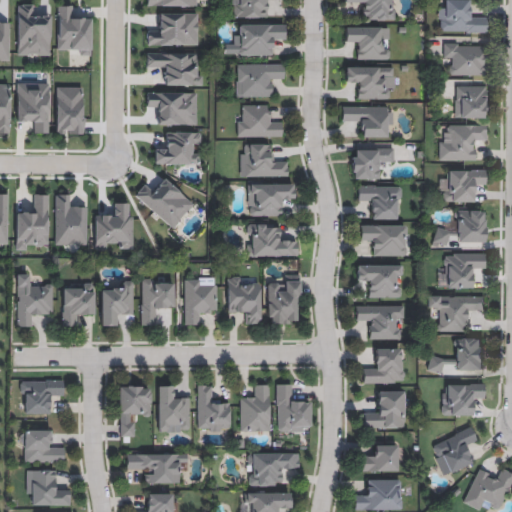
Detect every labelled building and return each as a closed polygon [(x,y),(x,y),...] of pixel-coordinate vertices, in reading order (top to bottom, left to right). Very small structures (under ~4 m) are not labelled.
[(231,0),(265,0),(265,17),(231,17),(231,0)] [(394,0),(394,20),(363,20),(363,4),(343,4),(343,0),(394,0)] [(486,33),(437,33),(437,0),(467,0),(467,17),(486,17),(486,33)] [(36,4),(36,14),(49,14),(49,55),(17,55),(17,4),(36,4)] [(90,15),(89,55),(78,55),(78,48),(56,48),(57,5),(69,5),(69,15),(90,15)] [(0,24),(9,24),(9,60),(0,60),(0,24)] [(274,55),(237,55),(237,24),(285,24),(285,43),(274,43),(274,55)] [(355,59),(355,45),(344,45),(344,26),(388,26),(388,59),(355,59)] [(486,75),(447,75),(447,65),(442,65),(442,44),(486,44),(486,75)] [(235,97),(235,63),(283,63),(283,75),(273,75),(273,97),(235,97)] [(353,99),(353,86),(345,86),(345,66),(394,66),(394,89),(385,89),(385,99),(353,99)] [(486,119),(453,119),(453,86),(486,86),(486,119)] [(83,134),(55,134),(55,87),(83,87),(83,134)] [(281,137),(237,137),(237,105),(270,105),(270,117),(281,117),(281,137)] [(361,137),(361,125),(341,125),(341,106),(391,106),(391,137),(361,137)] [(475,161),(437,161),(437,135),(448,135),(448,125),(485,125),(485,138),(475,138),(475,161)] [(239,176),(239,144),(270,144),(270,154),(287,154),(287,176),(239,176)] [(350,148),(394,148),(394,158),(382,158),(382,179),(350,179),(350,148)] [(474,202),(442,202),(442,170),(485,170),(485,181),(474,181),(474,202)] [(135,195),(146,183),(153,190),(164,178),(193,205),(171,229),(135,195)] [(247,215),(247,183),(292,183),(292,200),(283,200),(283,215),(247,215)] [(399,219),(367,218),(367,197),(357,197),(357,185),(399,185),(399,219)] [(484,210),(484,243),(453,243),(453,210),(484,210)] [(277,223),(277,235),(296,235),(296,256),(246,256),(246,223),(277,223)] [(405,256),(369,256),(369,244),(359,244),(359,224),(405,224),(405,256)] [(434,245),(434,230),(447,230),(447,245),(434,245)] [(484,254),(484,267),(474,267),(474,288),(437,288),(437,274),(446,274),(446,253),(484,254)] [(400,264),(400,297),(366,297),(366,284),(355,284),(355,264),(400,264)] [(16,326),(16,274),(28,274),(28,284),(52,284),(52,316),(34,316),(34,326),(16,326)] [(299,274),(299,324),(266,324),(266,284),(287,284),(287,274),(299,274)] [(216,314),(196,314),(196,324),(183,324),(183,277),(216,277),(216,314)] [(226,277),(248,277),(248,286),(259,286),(260,323),(249,323),(249,313),(227,313),(226,277)] [(155,315),(155,325),(140,324),(141,278),(173,279),(173,305),(162,305),(161,315),(155,315)] [(133,315),(112,315),(112,326),(100,326),(100,290),(120,290),(120,281),(133,281),(133,315)] [(95,316),(77,316),(77,326),(62,326),(61,284),(94,284),(95,316)] [(437,331),(437,307),(426,307),(426,296),(483,296),(483,312),(465,312),(465,331),(437,331)] [(365,317),(355,317),(355,305),(403,306),(403,317),(395,317),(395,326),(403,326),(403,339),(365,339),(365,317)] [(482,371),(428,370),(428,358),(452,358),(453,339),(483,339),(482,371)] [(372,368),(372,348),(403,348),(403,383),(363,383),(363,368),(372,368)] [(20,380),(62,380),(62,396),(52,396),(52,413),(20,413),(20,380)] [(239,431),(239,395),(249,395),(249,384),(269,384),(269,431),(239,431)] [(310,431),(276,431),(276,384),(295,384),(295,403),(310,403),(310,431)] [(442,384),(483,384),(483,395),(473,395),(473,416),(441,416),(442,384)] [(177,385),(177,395),(189,395),(189,430),(157,430),(157,385),(177,385)] [(197,431),(196,385),(208,385),(208,395),(217,395),(217,403),(228,402),(229,430),(197,431)] [(150,415),(133,415),(133,436),(118,436),(118,386),(150,386),(150,415)] [(404,391),(404,428),(363,428),(363,409),(373,409),(373,391),(404,391)] [(442,477),(428,446),(471,427),(477,441),(467,445),(475,462),(442,477)] [(53,430),(53,447),(63,447),(63,462),(23,462),(23,430),(53,430)] [(396,470),(361,470),(361,455),(373,455),(373,445),(396,445),(396,470)] [(247,452),(298,452),(298,464),(287,464),(287,475),(278,475),(278,486),(247,486),(247,452)] [(145,483),(145,471),(126,471),(126,454),(187,454),(187,463),(177,463),(177,483),(145,483)] [(511,483),(500,510),(482,502),(478,511),(461,503),(478,468),(495,476),(500,467),(511,473),(511,483)] [(57,470),(57,489),(69,489),(69,504),(25,504),(25,470),(57,470)] [(354,491),(365,491),(365,479),(399,479),(399,510),(354,510),(354,491)] [(245,511),(245,492),(289,492),(289,511),(245,511)] [(176,493),(176,511),(144,511),(144,493),(176,493)]
